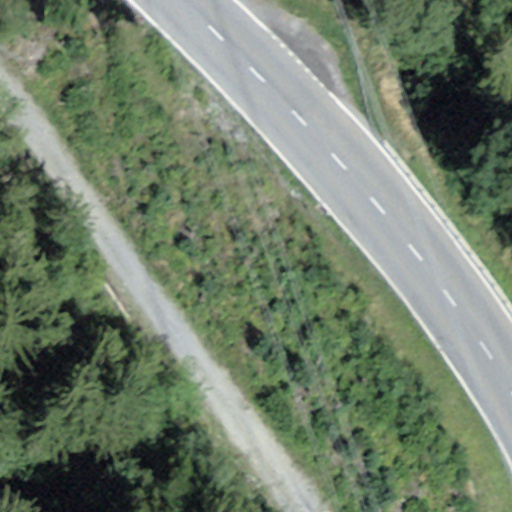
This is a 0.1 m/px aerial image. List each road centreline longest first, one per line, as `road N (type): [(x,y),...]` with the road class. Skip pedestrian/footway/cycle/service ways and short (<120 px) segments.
road 1 (track): [(348,511),(313,430),(147,208),(0,73)]
road 2 (secondary): [(186,0),(374,204),(511,392)]
